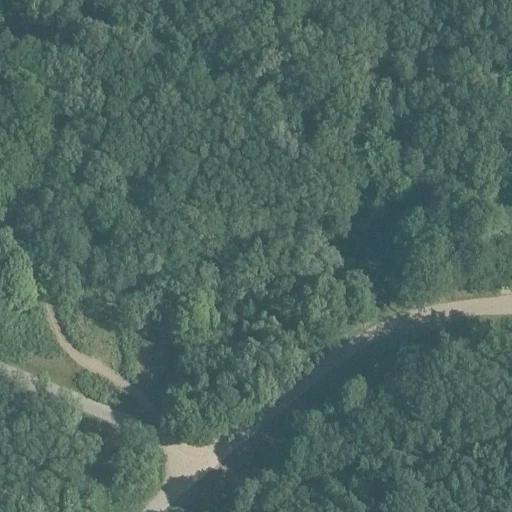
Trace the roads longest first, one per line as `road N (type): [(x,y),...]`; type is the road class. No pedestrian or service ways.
road 1 (unknown): [(0,215),(50,326),(75,355),(157,407),(204,464),(263,511)]
road 2 (track): [(204,464),(367,336),(452,308),(511,305)]
road 3 (track): [(370,0),(394,142),(511,205)]
road 4 (track): [(204,464),(141,427),(0,369)]
